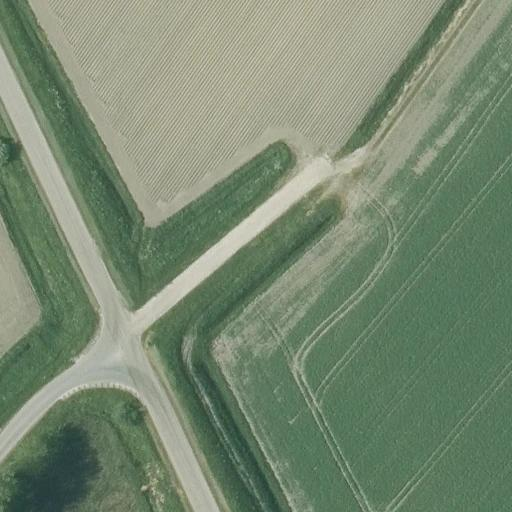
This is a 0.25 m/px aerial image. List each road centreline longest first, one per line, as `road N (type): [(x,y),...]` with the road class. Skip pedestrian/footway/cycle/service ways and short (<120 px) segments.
road 1 (tertiary): [(125,340),(0,66)]
road 2 (tertiary): [(203,511),(125,340)]
road 3 (unclassified): [(0,445),(125,340)]
